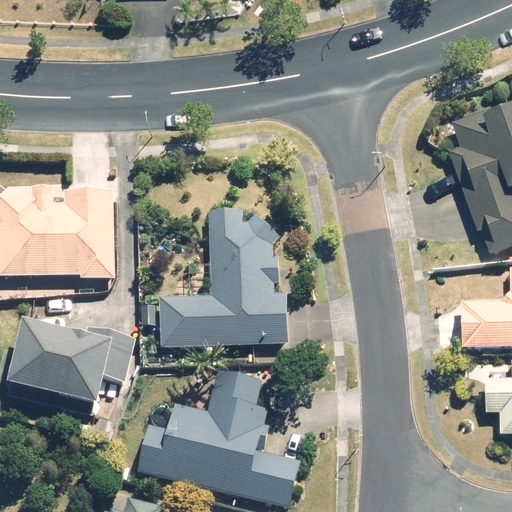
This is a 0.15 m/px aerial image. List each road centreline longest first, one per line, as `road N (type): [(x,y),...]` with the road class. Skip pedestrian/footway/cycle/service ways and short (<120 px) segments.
road 1 (residential): [(319,73),(360,188),(393,491)]
road 2 (tertiary): [(0,91),(169,94),(319,73)]
road 3 (tertiary): [(319,73),(511,2)]
